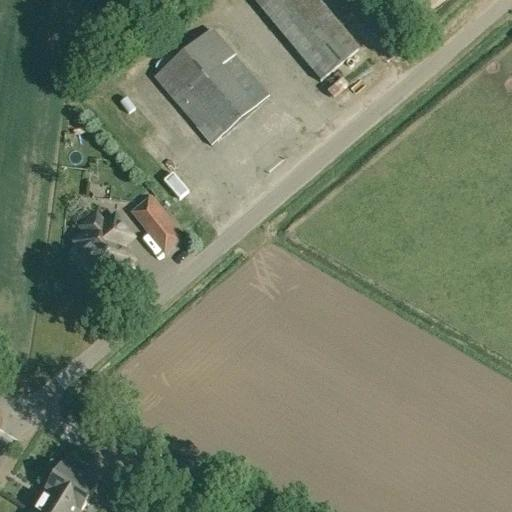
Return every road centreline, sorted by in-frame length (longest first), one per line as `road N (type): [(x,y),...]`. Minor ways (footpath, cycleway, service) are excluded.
road 1 (unclassified): [(26,411),(505,0)]
road 2 (residential): [(206,511),(26,411)]
